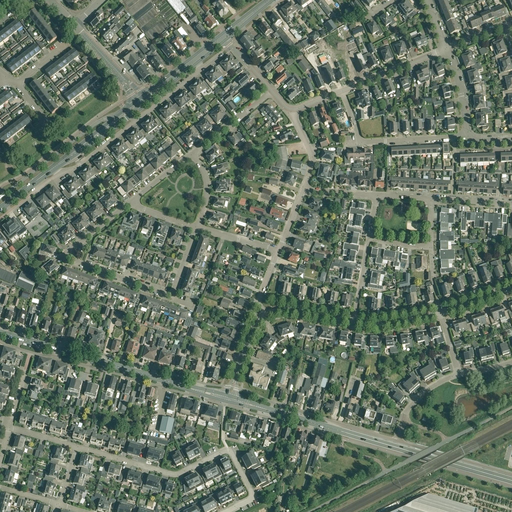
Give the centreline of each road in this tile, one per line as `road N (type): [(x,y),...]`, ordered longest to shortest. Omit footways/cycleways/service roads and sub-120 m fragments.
road 1 (secondary): [(511,480),(226,398)]
road 2 (residential): [(225,511),(254,497),(228,449),(176,474),(76,447)]
road 3 (secondary): [(226,398),(0,332)]
road 4 (residential): [(170,294),(68,258),(130,202)]
road 5 (residential): [(64,172),(198,71)]
